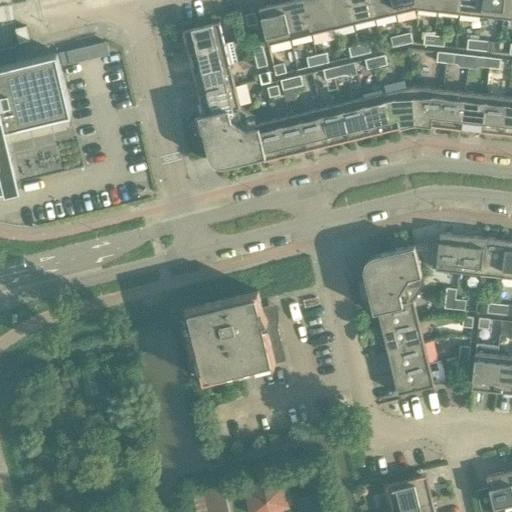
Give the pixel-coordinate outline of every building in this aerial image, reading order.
[(303,0),(290,0),(282,2),(291,38),(312,33),(303,0)] [(325,0),(303,0),(312,33),(333,28),(325,0)] [(348,0),(325,0),(333,28),(354,23),(348,0)] [(370,0),(348,0),(354,23),(375,18),(370,0)] [(392,0),(370,0),(375,18),(396,13),(392,0)] [(416,0),(392,0),(396,13),(417,8),(416,0)] [(439,0),(416,0),(417,8),(438,10),(439,0)] [(461,0),(439,0),(438,10),(460,13),(461,0)] [(483,0),(461,0),(460,13),(481,15),(483,0)] [(504,0),(483,0),(481,15),(503,18),(504,0)] [(511,0),(504,0),(503,18),(511,18),(511,0)] [(291,38),(282,2),(260,7),(269,43),(291,38)] [(245,15),(248,26),(258,24),(255,12),(245,15)] [(184,30),(189,52),(225,43),(220,21),(184,30)] [(27,26),(16,28),(19,43),(30,40),(27,26)] [(411,32),(401,35),(403,44),(413,42),(411,32)] [(424,44),(434,45),(435,35),(425,34),(424,44)] [(403,44),(401,35),(391,37),(393,47),(403,44)] [(435,35),(434,45),(444,46),(446,36),(435,35)] [(467,49),(478,50),(479,40),(468,39),(467,49)] [(479,40),(478,50),(488,51),(489,41),(479,40)] [(189,52),(194,73),(230,64),(238,62),(233,41),(225,43),(189,52)] [(369,42),(359,45),(361,55),(371,52),(369,42)] [(253,48),(256,58),(265,55),(263,45),(253,48)] [(361,55),(359,45),(349,47),(351,57),(361,55)] [(437,51),(436,61),(447,63),(448,53),(437,51)] [(0,123),(4,122),(5,128),(72,112),(57,52),(0,66),(0,188),(8,186),(0,151),(0,146),(0,147),(0,144),(0,123)] [(327,53),(317,55),(319,65),(329,62),(327,53)] [(448,53),(447,63),(457,64),(459,67),(468,68),(469,55),(458,54),(448,53)] [(265,55),(256,58),(258,68),(268,65),(265,55)] [(319,65),(317,55),(307,57),(309,67),(319,65)] [(386,55),(376,57),(378,67),(388,64),(386,55)] [(469,55),(468,68),(476,69),(479,66),(489,67),(490,57),(480,56),(469,55)] [(378,67),(376,57),(366,59),(368,69),(378,67)] [(490,57),(489,67),(500,69),(501,59),(490,57)] [(354,62),(334,67),(336,77),(346,75),(350,76),(357,74),(354,62)] [(274,65),(276,75),(287,73),(284,63),(274,65)] [(194,73),(199,94),(235,85),(230,64),(194,73)] [(336,77),(334,67),(324,70),(326,79),(336,77)] [(260,74),(262,84),(272,82),(269,72),(260,74)] [(301,75),(291,77),(294,87),(304,85),(301,75)] [(294,87),(291,77),(281,80),(284,90),(294,87)] [(199,94),(204,113),(204,115),(240,106),(235,85),(199,94)] [(268,87),(270,97),(281,94),(278,85),(268,87)] [(413,86),(384,93),(393,129),(416,123),(413,86)] [(444,89),(413,86),(416,123),(440,126),(444,89)] [(465,91),(444,89),(440,126),(461,128),(465,91)] [(487,94),(465,91),(461,128),(483,131),(487,94)] [(384,93),(363,98),(372,134),(393,129),(384,93)] [(508,96),(487,94),(483,131),(504,133),(508,96)] [(363,98),(342,103),(351,139),(372,134),(363,98)] [(342,103),(320,108),(330,144),(351,139),(342,103)] [(204,113),(200,114),(210,154),(211,158),(214,162),(218,164),(222,165),(227,165),(264,156),(265,155),(257,123),(258,123),(257,116),(240,106),(204,115),(204,113)] [(320,108),(299,113),(308,149),(330,144),(320,108)] [(299,113),(278,118),(287,154),(308,149),(299,113)] [(278,118),(258,123),(257,123),(265,155),(264,156),(265,160),(287,154),(278,118)] [(436,268),(459,271),(463,234),(441,231),(436,268)] [(459,271),(480,273),(484,236),(463,234),(459,271)] [(485,236),(480,273),(502,276),(506,239),(485,236)] [(511,239),(506,239),(502,276),(511,277),(511,239)] [(365,262),(364,267),(365,271),(374,311),(378,310),(378,309),(414,300),(425,283),(415,244),(375,254),(371,255),(368,258),(365,262)] [(456,299),(457,289),(447,288),(446,298),(456,299)] [(258,290),(175,311),(192,383),(286,360),(278,326),(268,329),(258,290)] [(456,299),(446,298),(444,308),(454,309),(456,299)] [(466,300),(456,299),(454,309),(465,310),(466,300)] [(378,310),(383,330),(419,321),(414,300),(378,309),(378,310)] [(487,313),(498,314),(499,304),(488,303),(487,313)] [(511,305),(499,304),(498,314),(511,315),(511,305)] [(462,326),(472,328),(474,317),(464,316),(462,326)] [(478,328),(489,329),(490,319),(479,318),(478,328)] [(383,330),(388,351),(424,342),(419,321),(383,330)] [(388,351),(393,372),(429,363),(424,342),(388,351)] [(472,388),(494,391),(498,354),(499,346),(477,343),(476,351),(472,388)] [(460,346),(459,356),(469,357),(470,347),(460,346)] [(494,391),(511,392),(511,355),(498,354),(494,391)] [(469,357),(459,356),(458,366),(468,367),(469,357)] [(429,363),(393,372),(398,394),(435,385),(429,363)] [(511,469),(487,475),(490,487),(477,490),(482,511),(503,511),(511,510),(511,469)] [(392,511),(393,510),(433,501),(426,474),(386,484),(392,508),(388,509),(388,511),(392,511)] [(369,511),(363,483),(360,483),(354,485),(360,511),(369,511)] [(290,503),(292,511),(324,511),(320,495),(290,503)] [(435,511),(433,501),(393,510),(392,511),(435,511)]
